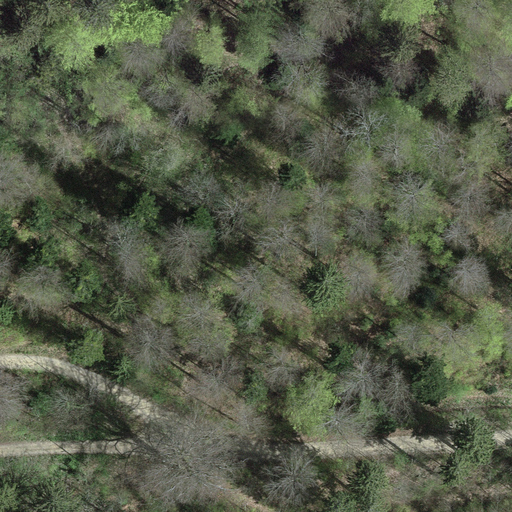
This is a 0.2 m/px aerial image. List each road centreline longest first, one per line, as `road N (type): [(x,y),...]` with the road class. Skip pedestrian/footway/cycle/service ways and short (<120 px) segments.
road 1 (track): [(213,448),(511,434)]
road 2 (track): [(0,356),(64,367),(118,405),(213,448)]
road 3 (track): [(0,444),(213,448)]
